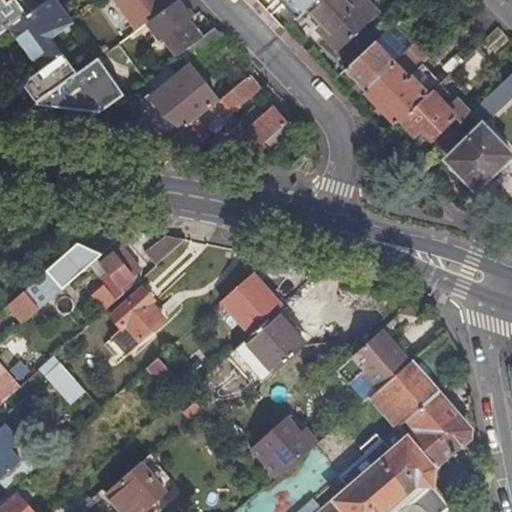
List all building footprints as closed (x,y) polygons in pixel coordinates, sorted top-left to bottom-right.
[(0,0),(0,34),(9,28),(29,13),(19,0),(0,0)] [(51,37),(73,21),(57,0),(47,0),(29,13),(9,28),(39,70),(62,53),(51,37)] [(114,0),(136,30),(149,21),(169,7),(177,0),(114,0)] [(194,15),(183,0),(177,0),(169,7),(149,21),(162,38),(164,37),(194,15)] [(366,0),(315,0),(306,9),(327,31),(322,36),(337,51),(378,12),(366,0)] [(178,56),(199,39),(187,22),(195,16),(194,15),(164,37),(178,56)] [(169,141),(218,101),(189,66),(199,57),(200,58),(224,38),(214,28),(199,39),(178,56),(146,81),(153,91),(113,123),(114,133),(169,141)] [(387,29),(344,69),(365,92),(393,64),(397,60),(407,50),(387,29)] [(421,64),(433,52),(419,38),(407,50),(421,64)] [(440,82),(421,64),(407,50),(397,60),(393,64),(407,78),(409,77),(427,95),(431,91),(440,82)] [(483,68),(470,54),(447,76),(459,90),(483,68)] [(88,66),(56,89),(31,107),(100,115),(128,94),(100,57),(92,63),(88,66)] [(407,78),(393,64),(365,92),(363,94),(393,127),(399,121),(427,95),(409,77),(407,78)] [(199,137),(197,138),(195,135),(192,131),(195,128),(198,132),(200,130),(206,137),(214,130),(208,124),(228,108),(231,112),(259,88),(249,76),(218,101),(169,141),(196,145),(202,141),(199,137)] [(497,89),(476,108),(483,115),(504,96),(497,89)] [(427,95),(399,121),(413,135),(419,129),(430,140),(455,116),(431,91),(427,95)] [(236,138),(250,155),(287,122),(273,106),(246,130),(236,119),(214,138),(223,149),(236,138)] [(511,155),(482,124),(464,141),(448,155),(462,169),(458,173),(475,192),(511,155)] [(453,129),(437,143),(448,155),(464,141),(453,129)] [(147,254),(157,265),(186,240),(168,236),(147,254)] [(105,252),(82,241),(24,292),(39,309),(89,266),(105,252)] [(113,279),(105,285),(117,301),(138,282),(134,277),(142,271),(122,247),(101,264),(113,279)] [(275,312),(281,307),(251,274),(221,301),(250,335),(275,312)] [(104,284),(92,295),(106,311),(117,301),(105,285),(104,284)] [(127,354),(164,321),(150,305),(154,301),(143,289),(112,317),(122,329),(112,337),(127,354)] [(9,305),(24,322),(39,309),(24,292),(9,305)] [(273,374),(305,345),(275,312),(250,335),(243,341),(273,374)] [(378,389),(410,362),(382,329),(350,357),(378,389)] [(30,370),(41,360),(20,336),(8,347),(30,370)] [(78,349),(63,362),(73,374),(88,360),(78,349)] [(158,358),(175,376),(182,370),(165,351),(158,358)] [(55,356),(40,370),(70,404),(85,390),(55,356)] [(163,386),(175,376),(158,358),(147,368),(163,386)] [(346,361),(329,376),(340,389),(357,374),(346,361)] [(378,389),(371,395),(398,425),(436,393),(410,362),(378,389)] [(469,431),(436,393),(398,425),(396,427),(407,439),(390,453),(380,441),(342,474),(340,475),(350,487),(320,511),(449,511),(450,507),(431,484),(432,469),(467,439),(469,431)] [(183,413),(189,420),(200,410),(194,403),(183,413)] [(363,446),(341,421),(316,443),(342,474),(380,441),(381,440),(377,435),(363,446)] [(6,424),(0,428),(0,481),(9,491),(34,467),(25,457),(21,460),(12,450),(21,441),(6,424)] [(166,492),(140,463),(105,494),(120,511),(134,511),(142,505),(146,509),(166,492)] [(31,511),(15,494),(0,507),(0,511),(31,511)]
